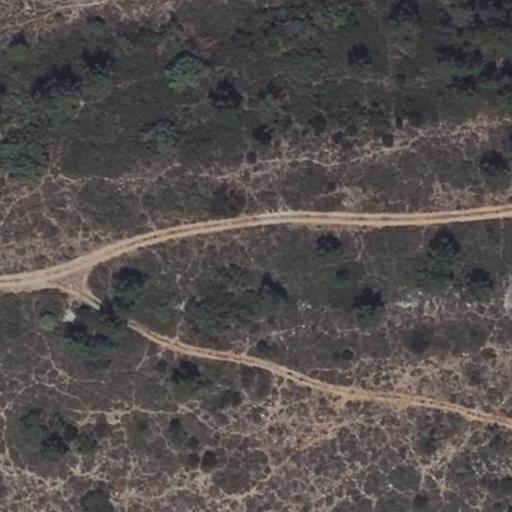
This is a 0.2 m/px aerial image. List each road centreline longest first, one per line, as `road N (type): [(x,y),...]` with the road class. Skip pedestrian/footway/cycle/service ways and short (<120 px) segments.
road 1 (track): [(511,208),(414,220),(238,220),(39,280),(0,279)]
road 2 (track): [(511,422),(201,350),(118,317),(74,288),(39,280)]
